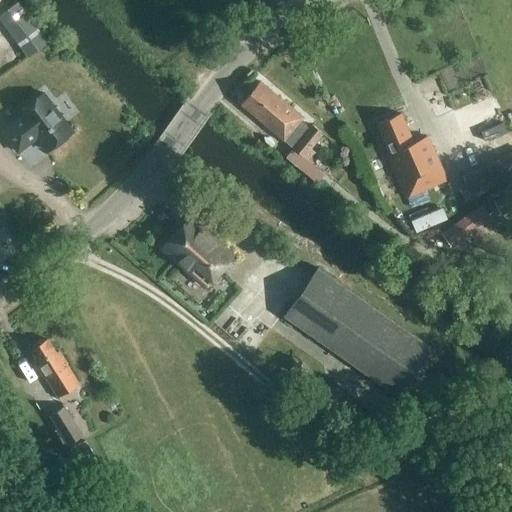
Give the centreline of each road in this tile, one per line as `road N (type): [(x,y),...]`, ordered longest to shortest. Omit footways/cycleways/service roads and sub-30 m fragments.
road 1 (unknown): [(84,232),(328,449),(373,448),(431,420),(479,423),(511,481)]
road 2 (tertiary): [(0,294),(97,222),(253,41),(311,0)]
